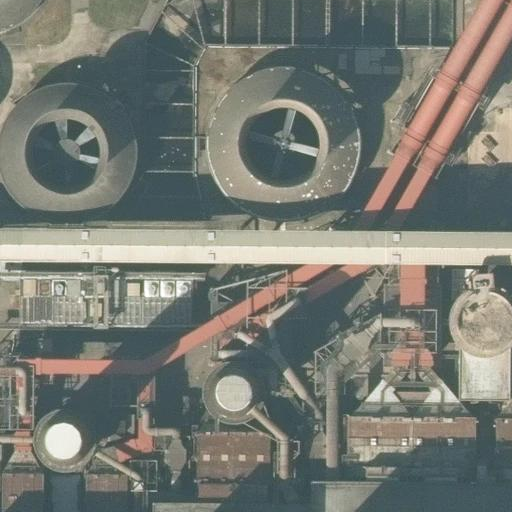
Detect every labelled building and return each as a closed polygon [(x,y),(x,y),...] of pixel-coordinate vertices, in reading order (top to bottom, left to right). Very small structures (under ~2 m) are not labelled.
[(0,0),(0,38),(10,37),(27,30),(41,18),(52,3),(53,0),(0,0)] [(446,0),(352,209),(377,221),(401,167),(415,173),(429,144),(438,148),(505,0),(446,0)] [(208,152),(210,169),(215,184),(223,198),(234,210),(247,219),(261,226),(279,230),(298,230),(316,225),(333,216),(347,204),(357,189),(364,172),(367,153),(365,135),(360,117),(350,101),(336,88),(321,79),(303,73),(284,72),(266,75),(249,82),(233,93),(222,105),(214,120),(209,136),(208,152)] [(1,161),(3,175),(7,188),(14,200),(22,210),(37,221),(55,228),(74,230),(92,227),(109,220),(124,208),(135,193),(142,175),(143,156),(140,138),(133,121),(121,107),(105,96),(88,89),(69,88),(50,91),(33,99),(22,108),(13,119),(6,132),(2,146),(1,161)] [(511,511),(511,420),(507,420),(508,377),(494,378),(492,486),(473,486),(476,377),(460,378),(458,420),(433,422),(434,378),(350,378),(345,484),(312,482),(311,471),(270,468),(267,436),(255,412),(212,413),(196,441),(195,506),(129,505),(128,440),(135,440),(135,419),(65,417),(55,418),(48,423),(42,432),(39,438),(3,439),(1,511),(511,511)]
